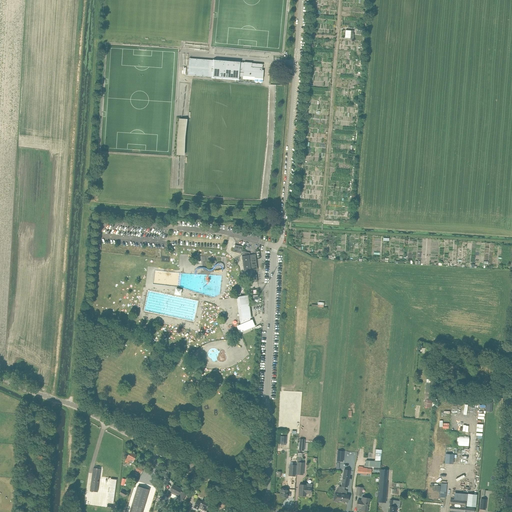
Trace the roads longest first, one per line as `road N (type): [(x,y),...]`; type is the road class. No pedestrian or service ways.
road 1 (unclassified): [(301,0),(282,237),(274,251),(266,508)]
road 2 (unclassified): [(266,508),(0,378)]
road 3 (track): [(283,222),(321,224),(340,0)]
road 4 (track): [(282,228),(511,241)]
